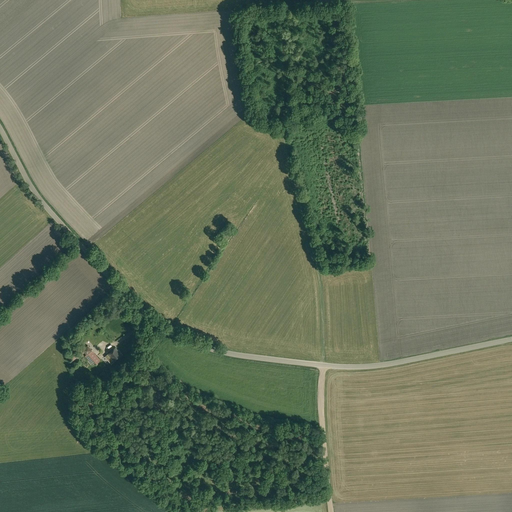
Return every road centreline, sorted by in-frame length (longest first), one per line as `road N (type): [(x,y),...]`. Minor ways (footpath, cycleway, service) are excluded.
road 1 (unclassified): [(511,339),(353,367),(200,345),(135,303),(56,219),(0,130)]
road 2 (track): [(323,365),(330,511)]
